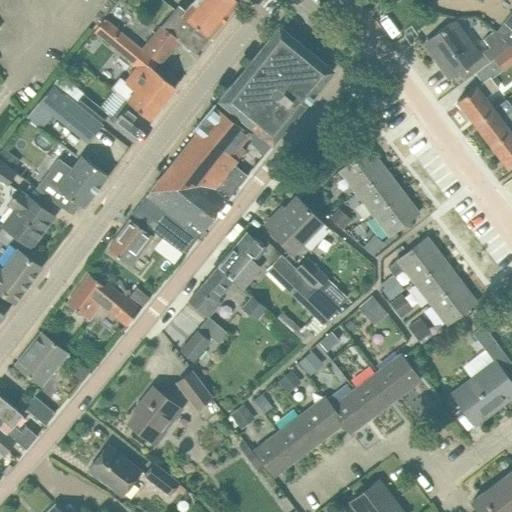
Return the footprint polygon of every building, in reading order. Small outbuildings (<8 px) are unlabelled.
[(142,48),(145,50),(160,63),(179,40),(196,53),(209,37),(210,38),(239,1),(237,0),(192,0),(184,10),(178,5),(142,48)] [(501,36),(507,40),(511,35),(511,0),(500,14),(507,19),(498,30),(502,34),(501,36)] [(158,62),(104,18),(94,31),(137,67),(125,82),(119,77),(110,87),(125,99),(150,119),(175,86),(153,69),(158,62)] [(455,21),(427,41),(442,61),(439,63),(449,77),(457,71),(464,80),(471,76),(500,45),(507,40),(501,36),(495,30),(484,39),(476,45),(457,19),(455,21)] [(218,100),(273,144),(333,70),(280,26),(232,84),(231,84),(218,100)] [(477,86),(457,101),(474,124),(507,98),(506,98),(499,103),(493,107),(485,97),(497,88),(491,79),(511,62),(511,35),(507,40),(500,45),(471,76),(476,72),(484,82),(478,87),(477,86)] [(60,75),(53,83),(101,122),(108,114),(60,75)] [(53,83),(38,102),(88,142),(102,124),(101,123),(101,122),(53,83)] [(474,124),(491,146),(511,131),(511,129),(511,105),(507,98),(474,124)] [(135,138),(150,119),(125,99),(110,118),(135,138)] [(143,199),(132,213),(185,252),(194,240),(247,175),(234,164),(246,149),(241,145),(251,132),(215,105),(193,131),(196,133),(143,199)] [(511,132),(511,131),(491,146),(508,168),(511,164),(511,132)] [(339,170),(356,192),(386,169),(376,156),(375,158),(369,150),(370,148),(369,147),(339,170)] [(84,207),(108,175),(81,155),(70,170),(56,160),(36,188),(72,213),(79,203),(84,207)] [(0,177),(8,184),(17,173),(0,160),(0,177)] [(356,192),(372,213),(402,191),(392,178),(391,179),(385,171),(386,169),(356,192)] [(4,226),(15,234),(31,246),(54,215),(27,195),(27,196),(18,190),(8,203),(17,209),(4,226)] [(402,191),(372,213),(389,235),(419,212),(409,199),(407,200),(401,192),(402,191)] [(324,193),(314,201),(320,209),(331,202),(324,193)] [(265,225),(280,239),(292,251),(302,241),(311,249),(331,229),(321,221),(297,197),(280,216),(277,213),(265,225)] [(339,208),(331,217),(343,228),(352,219),(339,208)] [(130,218),(108,249),(131,266),(154,235),(130,218)] [(246,231),(218,265),(248,289),(264,269),(266,267),(256,258),(266,247),(246,231)] [(442,260),(444,258),(434,245),(432,247),(425,238),(397,260),(413,281),(442,260)] [(0,290),(15,302),(41,266),(19,249),(4,269),(0,265),(0,290)] [(280,253),(264,269),(295,295),(323,324),(337,309),(316,288),(309,281),(302,274),(296,268),(280,253)] [(296,268),(302,274),(309,281),(316,288),(327,277),(307,257),(296,268)] [(431,302),(458,281),(460,280),(450,267),(449,268),(442,260),(413,281),(431,302)] [(188,301),(203,313),(207,317),(221,300),(217,297),(234,278),(218,265),(188,301)] [(107,309),(126,325),(140,309),(127,297),(109,282),(106,286),(89,273),(66,303),(89,320),(101,303),(108,308),(107,309)] [(381,283),(392,297),(406,287),(396,273),(381,283)] [(131,275),(122,286),(144,304),(153,292),(131,275)] [(446,324),(476,301),(466,288),(465,289),(458,281),(431,302),(430,303),(446,324)] [(403,293),(390,302),(402,317),(414,308),(403,293)] [(243,307),(258,320),(268,307),(259,299),(253,295),(243,307)] [(378,321),(385,330),(394,322),(388,314),(378,321)] [(409,326),(421,341),(432,332),(421,317),(409,326)] [(473,333),(494,361),(452,393),(476,424),(486,417),(485,415),(507,398),(508,400),(511,396),(511,383),(502,369),(511,362),(483,325),(473,333)] [(210,340),(197,330),(180,350),(192,360),(210,340)] [(42,385),(61,361),(68,352),(40,331),(14,363),(42,385)] [(310,352),(300,361),(306,368),(316,359),(310,352)] [(400,354),(377,371),(397,397),(421,379),(400,354)] [(80,362),(72,371),(83,379),(90,370),(80,362)] [(177,382),(191,400),(197,408),(212,397),(205,389),(192,371),(177,382)] [(377,371),(354,389),(374,415),(397,397),(377,371)] [(289,372),(280,379),(287,387),(295,380),(289,372)] [(128,422),(144,434),(155,443),(165,431),(160,428),(178,405),(153,386),(135,409),(137,411),(128,422)] [(324,397),(343,423),(350,432),(374,415),(354,389),(331,406),(324,397)] [(0,394),(0,425),(17,439),(16,441),(26,448),(37,435),(25,426),(21,431),(13,425),(23,413),(0,394)] [(23,407),(45,425),(55,412),(34,394),(23,407)] [(324,397),(300,414),(320,440),(343,423),(324,397)] [(256,418),(245,403),(231,413),(242,428),(256,418)] [(300,414),(277,431),(297,458),(320,440),(300,414)] [(0,460),(16,441),(17,439),(0,425),(0,460)] [(254,449),(255,450),(274,475),(297,458),(277,431),(254,449)] [(245,441),(240,446),(251,461),(257,469),(263,464),(257,456),(245,441)] [(89,468),(123,495),(142,471),(107,444),(89,468)] [(145,474),(170,494),(178,483),(153,463),(145,474)] [(511,470),(494,484),(511,507),(511,470)] [(350,501),(358,511),(402,511),(378,480),(350,501)] [(511,511),(511,507),(494,484),(472,501),(479,511),(511,511)]
